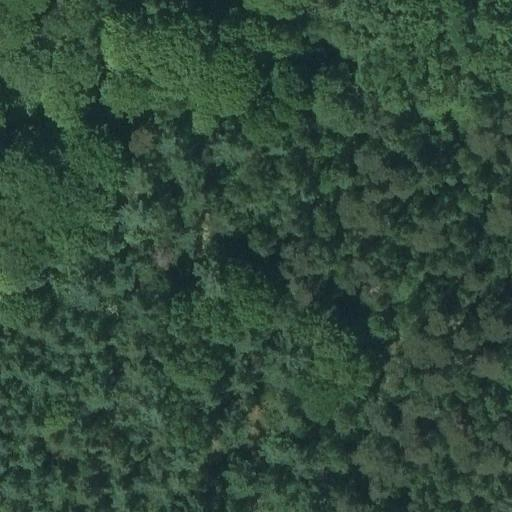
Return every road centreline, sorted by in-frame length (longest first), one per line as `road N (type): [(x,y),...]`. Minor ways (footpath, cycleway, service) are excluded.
road 1 (track): [(139,0),(167,51),(258,128),(279,183),(352,511)]
road 2 (track): [(0,239),(134,90)]
